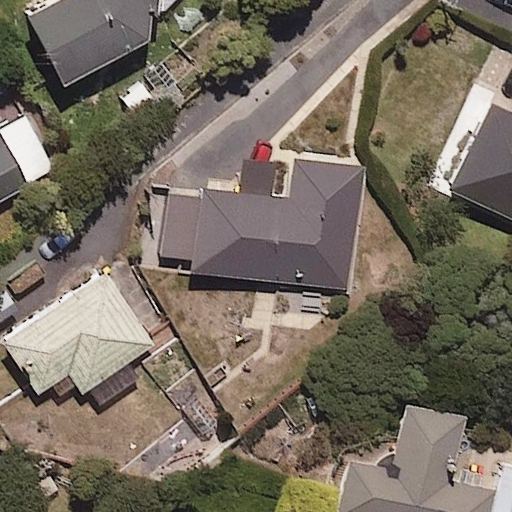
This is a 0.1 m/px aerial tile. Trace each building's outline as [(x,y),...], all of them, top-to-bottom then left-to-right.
[(146,0),(31,0),(20,6),(54,74),(142,30),(144,7),(146,3),(146,0)] [(511,106),(486,94),(445,181),(511,213),(511,106)] [(0,199),(53,172),(23,114),(0,125),(0,199)] [(361,158),(289,149),(284,188),(168,174),(157,261),(345,284),(361,158)] [(152,339),(102,264),(0,332),(0,335),(34,387),(65,366),(91,405),(136,375),(124,357),(152,339)] [(461,406),(399,392),(385,455),(344,446),(331,507),(352,511),(511,511),(511,459),(499,456),(493,483),(446,472),(461,406)]
